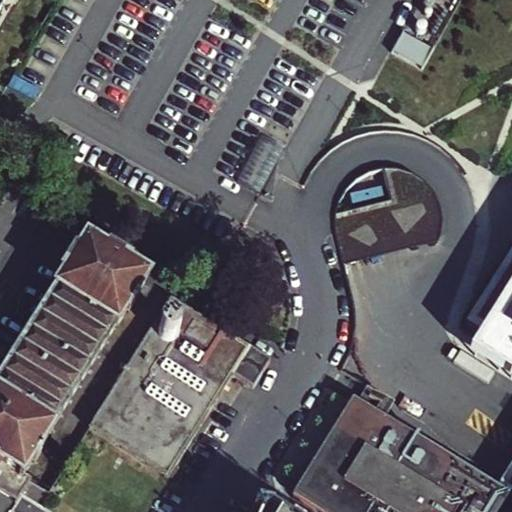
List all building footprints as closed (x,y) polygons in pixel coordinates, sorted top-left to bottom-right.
[(0,0),(0,33),(17,0),(0,0)] [(405,30),(393,50),(422,68),(435,48),(405,30)] [(390,204),(336,214),(349,264),(440,239),(440,211),(430,190),(417,177),(384,169),(390,204)] [(0,511),(179,511),(192,494),(170,480),(252,351),(174,300),(50,493),(31,481),(32,480),(28,477),(37,462),(35,460),(46,442),(44,440),(125,309),(126,310),(139,291),(137,290),(147,274),(127,261),(128,259),(109,247),(107,249),(86,236),(76,252),(74,251),(62,270),(64,271),(0,374),(0,511)] [(511,511),(511,311),(504,311),(494,330),(502,335),(490,357),(511,370),(511,511),(502,511),(508,502),(353,402),(293,497),(316,511),(511,511)]
